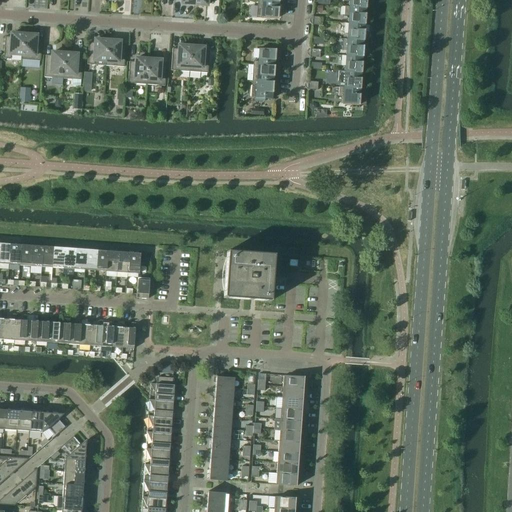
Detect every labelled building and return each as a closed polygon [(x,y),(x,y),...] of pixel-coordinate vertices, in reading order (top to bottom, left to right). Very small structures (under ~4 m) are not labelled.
[(343,0),(343,2),(349,2),(349,7),(345,7),(365,8),(365,0),(343,0)] [(278,2),(262,1),(258,1),(256,17),(277,19),(278,2)] [(364,24),(365,8),(345,7),(344,16),(348,16),(348,23),(343,23),(344,23),(348,23),(364,24)] [(363,41),(364,24),(348,23),(347,39),(347,40),(363,41)] [(22,55),(23,35),(11,34),(10,37),(4,37),(3,59),(10,59),(11,55),(22,55)] [(22,55),(21,60),(33,61),(40,61),(40,60),(42,39),(36,39),(36,36),(23,35),(22,55)] [(362,57),(363,41),(347,40),(347,39),(342,39),(341,50),(346,51),(346,55),(341,55),(341,56),(342,56),(342,55),(346,56),(362,57)] [(105,66),(107,41),(94,40),(94,43),(88,43),(87,64),(94,65),(94,61),(105,61),(104,66),(105,66)] [(107,41),(105,66),(124,67),(125,45),(119,45),(120,42),(107,41)] [(189,72),(191,47),(178,46),(178,49),(172,49),(170,71),(189,72)] [(191,47),(189,72),(207,73),(209,51),(203,51),(203,48),(191,47)] [(253,65),(274,67),(275,50),(259,49),(258,62),(253,61),(253,65)] [(62,79),(64,54),(51,53),(51,56),(45,56),(44,77),(62,79)] [(64,54),(62,79),(72,79),(72,85),(80,86),(80,80),(81,80),(82,58),(76,58),(77,55),(64,54)] [(361,73),(362,57),(346,56),(344,72),(361,73)] [(146,85),(148,60),(135,59),(135,62),(129,62),(127,83),(146,85)] [(148,60),(146,85),(164,86),(166,64),(160,64),(160,60),(148,60)] [(272,83),(274,67),(253,65),(252,81),(272,83)] [(359,89),(361,73),(344,72),(338,71),(338,82),(339,83),(339,88),(359,89)] [(271,99),(272,83),(252,81),(251,98),(255,98),(255,101),(256,101),(263,101),(264,101),(264,99),(271,99)] [(358,106),(359,89),(339,88),(338,96),(343,97),(342,105),(358,106)] [(0,264),(8,265),(10,244),(0,243),(0,264)] [(19,266),(20,245),(10,244),(8,265),(19,266)] [(30,266),(31,246),(20,245),(19,266),(30,266)] [(41,267),(42,247),(31,246),(30,266),(41,267)] [(52,268),(53,248),(42,247),(41,267),(52,268)] [(62,269),(64,248),(53,248),(52,268),(62,269)] [(73,269),(75,249),(64,248),(62,269),(73,269)] [(84,270),(85,250),(75,249),(73,269),(84,270)] [(95,271),(96,251),(85,250),(84,270),(95,271)] [(105,272),(107,251),(96,251),(95,271),(105,272)] [(116,272),(118,252),(107,251),(105,272),(116,272)] [(127,273),(128,253),(118,252),(116,272),(127,273)] [(270,302),(273,255),(226,252),(223,298),(270,302)] [(138,274),(140,258),(140,254),(128,253),(127,273),(138,274)] [(149,279),(138,278),(137,278),(135,298),(147,299),(149,279)] [(14,340),(15,320),(4,319),(3,340),(14,340)] [(25,341),(26,321),(15,320),(14,340),(25,341)] [(35,342),(37,322),(26,321),(25,341),(35,342)] [(46,343),(48,322),(37,322),(35,342),(46,343)] [(57,344),(58,323),(48,322),(46,343),(57,344)] [(68,344),(69,324),(58,323),(57,344),(68,344)] [(79,345),(80,325),(69,324),(68,344),(79,345)] [(89,346),(91,326),(80,325),(79,345),(89,346)] [(100,347),(102,326),(91,326),(89,346),(100,347)] [(111,347),(112,327),(102,326),(100,347),(111,347)] [(122,348),(123,328),(112,327),(111,347),(122,348)] [(133,349),(134,329),(123,328),(122,348),(133,349)] [(160,365),(160,373),(173,373),(173,366),(160,365)] [(303,389),(303,377),(283,376),(282,387),(303,389)] [(149,400),(172,402),(173,385),(172,385),(172,378),(157,377),(157,384),(150,384),(150,385),(154,395),(154,400),(149,400)] [(214,388),(233,389),(233,378),(216,377),(215,377),(214,388)] [(302,399),(303,389),(282,387),(282,398),(302,399)] [(232,399),(233,389),(214,388),(214,398),(232,399)] [(231,409),(232,399),(214,398),(213,408),(231,409)] [(301,410),(302,399),(282,398),(281,409),(301,410)] [(171,418),(172,402),(149,400),(149,401),(153,411),(153,416),(148,416),(148,417),(171,418)] [(230,420),(231,409),(213,408),(212,418),(230,420)] [(300,421),(301,410),(281,409),(280,420),(300,421)] [(16,431),(17,411),(5,410),(3,430),(16,431)] [(29,432),(30,412),(17,411),(16,431),(29,432)] [(41,433),(43,413),(30,412),(29,432),(40,432),(41,433)] [(54,437),(65,427),(64,427),(58,419),(63,414),(43,413),(41,433),(47,428),(54,437)] [(170,434),(171,418),(148,417),(152,427),(152,432),(147,432),(147,433),(170,434)] [(230,430),(230,420),(212,418),(211,429),(230,430)] [(299,432),(300,421),(280,420),(279,430),(299,432)] [(229,440),(230,430),(211,429),(211,439),(229,440)] [(260,434),(260,429),(252,429),(252,431),(252,437),(252,434),(260,434)] [(299,443),(299,432),(279,430),(278,441),(299,443)] [(169,451),(170,434),(147,433),(151,443),(151,449),(146,449),(169,451)] [(64,459),(84,461),(85,440),(80,445),(73,437),(74,437),(73,436),(62,446),(69,454),(64,459)] [(42,447),(42,448),(48,442),(45,438),(39,444),(42,447)] [(228,450),(229,440),(211,439),(210,449),(228,450)] [(298,453),(299,443),(278,441),(278,452),(298,453)] [(168,467),(169,451),(146,449),(146,450),(150,460),(149,465),(144,465),(168,467)] [(227,460),(228,450),(210,449),(209,459),(227,460)] [(50,457),(53,460),(59,455),(56,451),(50,457)] [(297,464),(298,453),(278,452),(277,463),(297,464)] [(0,483),(29,459),(28,459),(9,457),(0,465),(0,483)] [(83,473),(84,461),(64,459),(65,460),(64,472),(83,473)] [(227,471),(227,460),(209,459),(209,469),(227,471)] [(296,475),(297,464),(277,463),(276,474),(296,475)] [(166,483),(168,467),(144,465),(144,466),(149,476),(148,481),(143,481),(166,483)] [(0,505),(13,506),(35,487),(37,468),(0,499),(0,505)] [(226,481),(227,471),(209,469),(208,480),(226,481)] [(48,471),(40,470),(39,470),(39,479),(43,479),(44,470),(48,471)] [(82,486),(83,473),(64,472),(63,484),(82,486)] [(295,487),(296,475),(276,474),(275,485),(295,486),(295,487)] [(165,499),(166,483),(143,481),(143,482),(147,492),(147,497),(142,497),(142,498),(165,499)] [(81,498),(82,486),(63,484),(62,497),(81,498)] [(225,493),(207,492),(206,503),(224,504),(225,493)] [(80,511),(81,498),(62,497),(61,510),(80,511)] [(294,510),(295,498),(294,498),(274,497),(274,508),(294,510)] [(164,511),(165,499),(142,498),(146,508),(146,511),(164,511)] [(223,511),(224,504),(206,503),(205,511),(223,511)]
